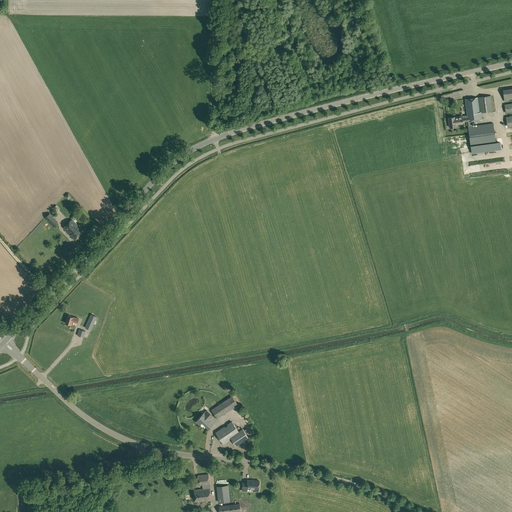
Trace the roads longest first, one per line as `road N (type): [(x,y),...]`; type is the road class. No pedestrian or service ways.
road 1 (secondary): [(3,342),(148,185),(207,142),(511,63)]
road 2 (tertiary): [(3,342),(71,406),(119,437),(360,486),(416,511)]
road 3 (track): [(219,149),(222,0)]
